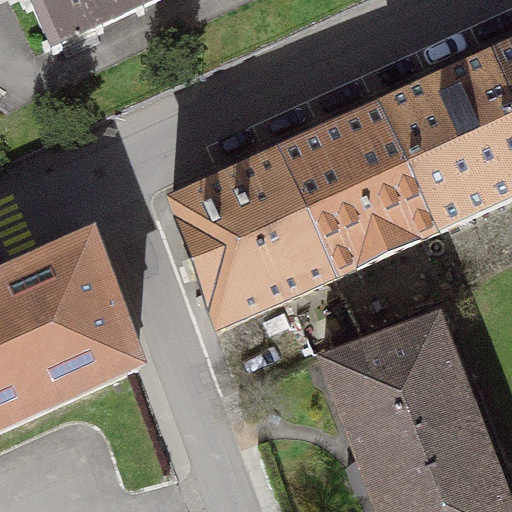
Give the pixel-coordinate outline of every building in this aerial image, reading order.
[(7,0),(10,5),(19,1),(22,10),(25,9),(27,13),(32,10),(48,43),(42,46),(45,52),(51,50),(54,56),(62,51),(65,58),(70,56),(64,44),(90,32),(96,44),(100,42),(97,35),(103,32),(100,27),(135,12),(137,17),(143,14),(141,9),(159,0),(7,0)] [(511,50),(490,61),(511,109),(511,50)] [(439,234),(511,200),(511,109),(490,61),(382,111),(439,234)] [(382,111),(276,157),(333,282),(439,234),(382,111)] [(217,334),(333,282),(276,157),(171,205),(217,334)] [(0,285),(0,437),(140,374),(93,244),(0,285)] [(511,511),(511,501),(500,506),(434,327),(335,364),(349,402),(343,405),(382,511),(511,511)]
